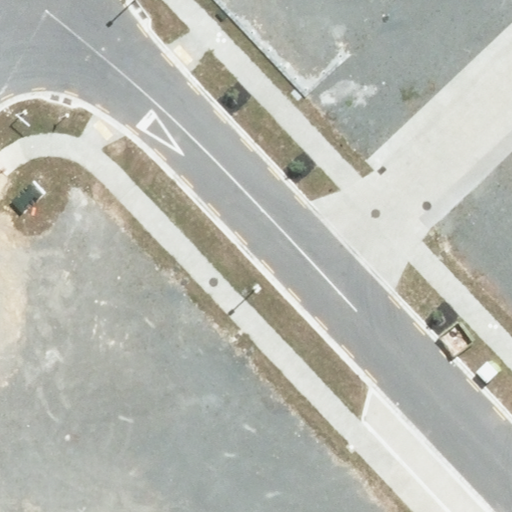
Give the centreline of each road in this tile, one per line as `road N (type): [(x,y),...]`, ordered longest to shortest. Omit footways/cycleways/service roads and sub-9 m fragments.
road 1 (residential): [(26,0),(77,33),(317,278)]
road 2 (residential): [(317,278),(511,483)]
road 3 (residential): [(511,98),(317,278)]
